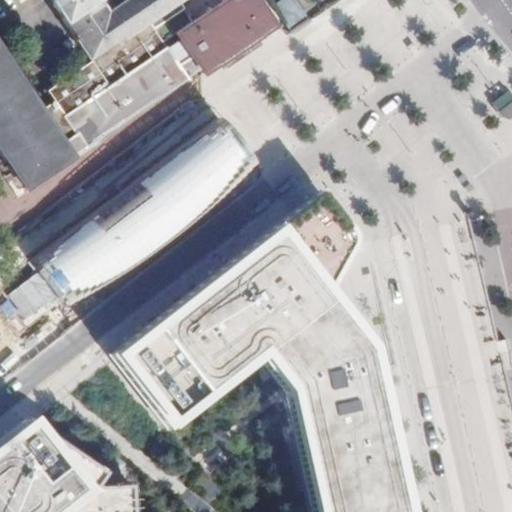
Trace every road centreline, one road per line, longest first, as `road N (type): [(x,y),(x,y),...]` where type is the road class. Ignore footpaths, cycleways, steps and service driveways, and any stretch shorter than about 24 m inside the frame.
road 1 (residential): [(274,189),(0,401)]
road 2 (residential): [(274,189),(415,77)]
road 3 (residential): [(415,77),(500,189)]
